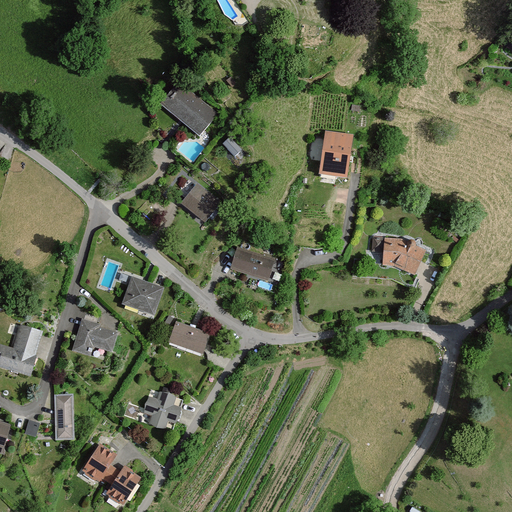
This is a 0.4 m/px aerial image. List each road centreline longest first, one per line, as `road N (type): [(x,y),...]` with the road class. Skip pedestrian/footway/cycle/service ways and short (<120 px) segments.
road 1 (residential): [(99,210),(47,382),(34,400),(0,395)]
road 2 (residential): [(249,338),(384,325),(459,330)]
road 3 (residential): [(249,338),(140,511)]
road 4 (residential): [(99,210),(249,338)]
road 5 (residential): [(459,330),(431,435),(391,511)]
road 6 (residential): [(0,132),(99,210)]
